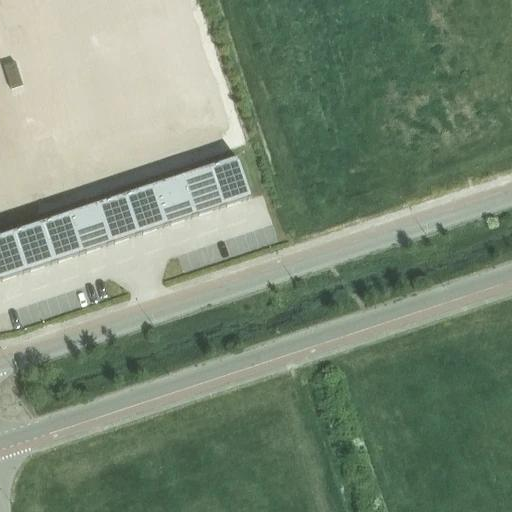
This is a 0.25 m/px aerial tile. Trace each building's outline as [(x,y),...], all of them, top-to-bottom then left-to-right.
[(0,0),(0,90),(36,199),(228,135),(182,0),(0,0)] [(236,161),(228,163),(209,169),(223,209),(249,201),(251,200),(238,160),(236,161)] [(209,169),(181,179),(194,219),(223,209),(209,169)] [(194,219),(181,179),(153,188),(166,228),(194,219)] [(166,228),(153,188),(125,197),(138,237),(166,228)] [(138,237),(125,197),(97,206),(110,247),(138,237)] [(110,247),(97,206),(69,215),(82,256),(110,247)] [(82,256),(69,215),(41,225),(54,265),(82,256)] [(41,225),(13,234),(26,274),(54,265),(41,225)] [(0,282),(26,274),(13,234),(0,238),(0,282)]
